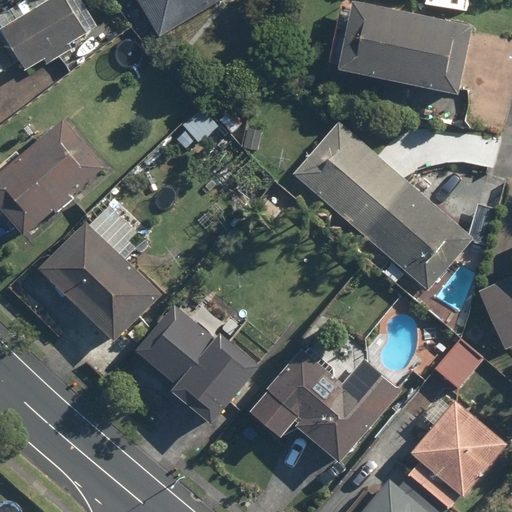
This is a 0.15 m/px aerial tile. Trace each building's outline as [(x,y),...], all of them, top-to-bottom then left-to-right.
[(95,28),(77,0),(22,0),(0,14),(0,76),(19,64),(25,73),(42,62),(45,67),(70,51),(67,46),(95,28)] [(137,0),(161,38),(222,0),(137,0)] [(340,4),(325,71),(423,93),(419,111),(453,119),(472,33),(340,4)] [(218,128),(201,110),(182,127),(185,130),(175,140),(184,150),(195,140),(199,144),(218,128)] [(104,169),(60,122),(19,160),(12,153),(0,163),(0,217),(1,216),(25,242),(104,169)] [(336,124),(293,175),(430,292),(474,241),(336,124)] [(297,206),(279,190),(258,212),(276,228),(297,206)] [(88,227),(85,224),(37,270),(46,279),(29,295),(107,376),(134,350),(122,337),(162,298),(126,261),(143,244),(108,208),(88,227)] [(511,255),(511,277),(476,293),(502,351),(511,346),(511,244),(508,246),(511,255)] [(215,340),(173,307),(135,354),(178,389),(171,398),(210,430),(259,368),(219,335),(215,340)] [(486,360),(465,342),(436,375),(456,394),(486,360)] [(345,387),(301,351),(247,415),(278,441),(290,426),(340,467),(400,393),(364,363),(345,387)] [(418,463),(461,500),(506,446),(455,403),(410,456),(418,463)] [(451,511),(461,500),(418,463),(411,473),(400,464),(387,479),(426,511),(451,511)] [(426,511),(387,479),(359,511),(426,511)]
